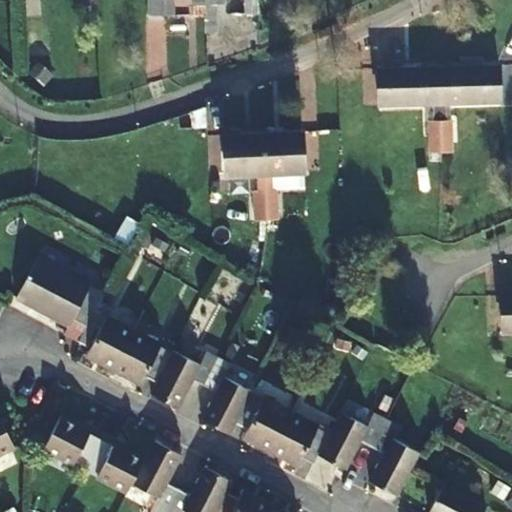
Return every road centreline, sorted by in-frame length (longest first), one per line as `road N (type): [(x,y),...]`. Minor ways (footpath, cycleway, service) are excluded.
road 1 (residential): [(0,99),(62,125),(131,121),(415,0)]
road 2 (residential): [(328,511),(55,369),(0,365)]
